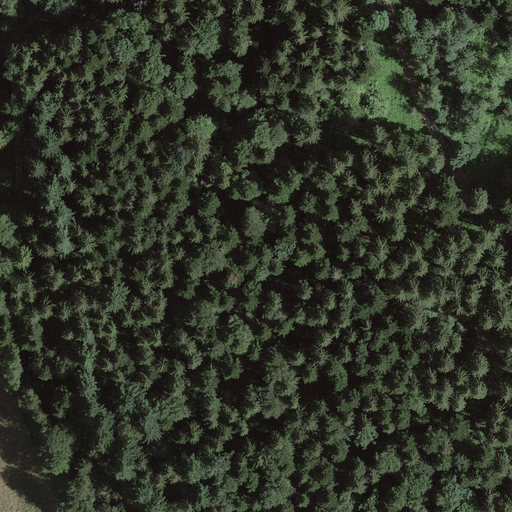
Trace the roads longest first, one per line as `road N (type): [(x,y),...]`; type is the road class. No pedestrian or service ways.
road 1 (track): [(190,0),(176,52),(180,82),(253,264),(372,511)]
road 2 (track): [(143,511),(96,430),(39,254),(18,228)]
road 3 (track): [(511,259),(435,132),(388,0)]
